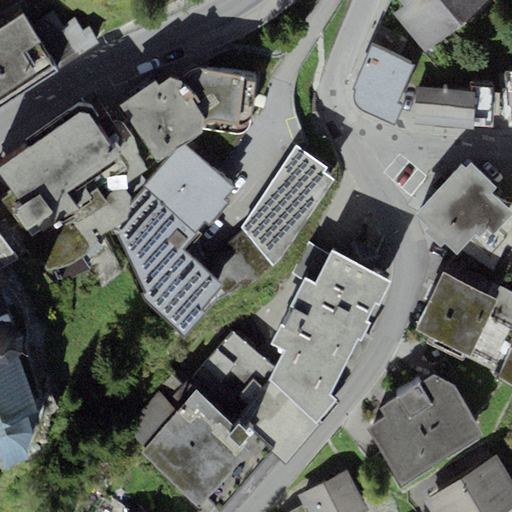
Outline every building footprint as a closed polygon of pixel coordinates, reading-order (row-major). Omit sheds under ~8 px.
[(485,0),(399,0),(403,4),(392,14),(424,52),(485,0)] [(0,107),(99,43),(88,27),(82,31),(74,19),(63,26),(52,9),(30,24),(23,13),(0,27),(0,107)] [(415,65),(371,44),(352,87),(352,95),(354,103),(360,110),(395,123),(404,106),(398,103),(415,65)] [(155,79),(120,103),(160,165),(183,141),(204,128),(235,133),(239,132),(244,131),(249,127),(251,122),(255,74),(207,65),(206,69),(200,67),(189,70),(179,78),(169,76),(158,84),(155,79)] [(493,84),(471,83),(471,90),(416,87),(414,124),(490,130),(493,84)] [(78,110),(0,165),(0,171),(13,191),(0,199),(0,212),(37,268),(45,271),(61,270),(76,262),(89,253),(102,236),(115,226),(129,218),(129,203),(131,197),(124,186),(147,168),(133,146),(129,149),(106,113),(95,121),(89,112),(78,110)] [(235,186),(183,141),(144,187),(146,189),(196,231),(205,222),(209,225),(230,200),(225,196),(235,186)] [(296,145),(242,228),(243,230),(273,265),(284,256),(303,229),(333,181),(322,172),(325,167),(296,145)] [(497,186),(466,159),(415,216),(426,226),(422,230),(442,248),(447,243),(458,254),(462,250),(494,272),(511,274),(511,204),(502,203),(490,193),(497,186)] [(182,248),(196,231),(146,189),(129,203),(129,218),(115,226),(147,293),(142,296),(184,334),(206,310),(200,305),(221,285),(210,274),(182,248)] [(244,291),(273,265),(243,230),(207,261),(216,269),(210,274),(221,285),(231,296),(240,287),(244,291)] [(0,273),(17,259),(0,235),(0,273)] [(380,255),(351,243),(345,256),(332,249),(316,282),(305,277),(290,305),(294,306),(282,329),(279,326),(272,342),(284,350),(275,369),(270,379),(319,423),(337,402),(329,394),(358,336),(363,338),(370,323),(365,320),(375,301),(379,303),(390,280),(372,271),(380,255)] [(511,292),(450,261),(415,328),(433,337),(430,342),(463,359),(465,355),(501,373),(498,379),(511,385),(511,292)] [(0,295),(0,465),(1,468),(28,457),(25,450),(34,432),(30,415),(37,412),(18,356),(22,350),(22,334),(17,327),(9,320),(0,295)] [(285,464),(319,423),(270,379),(275,369),(233,332),(183,384),(173,375),(119,430),(187,496),(183,499),(198,511),(213,511),(271,451),(285,464)] [(368,428),(400,483),(483,434),(452,381),(435,375),(421,384),(418,380),(395,393),(398,397),(380,409),(385,416),(368,428)] [(460,479),(479,511),(507,511),(511,509),(511,480),(497,456),(460,479)] [(366,511),(370,510),(348,469),(298,495),(303,505),(307,511),(366,511)] [(431,511),(479,511),(460,479),(424,500),(431,511)]
